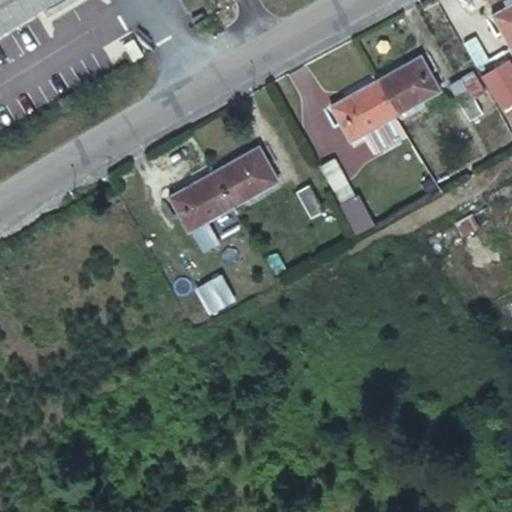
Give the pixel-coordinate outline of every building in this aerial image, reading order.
[(511,2),(494,12),(511,43),(511,2)] [(466,49),(478,69),(490,62),(478,42),(466,49)] [(422,55),(378,79),(400,114),(443,89),(422,55)] [(483,78),(502,110),(511,103),(511,68),(509,63),(483,78)] [(448,83),(464,110),(476,103),(459,76),(448,83)] [(400,114),(378,79),(334,105),(353,140),(369,131),(400,114)] [(369,131),(380,151),(412,133),(400,114),(369,131)] [(261,147),(216,172),(237,206),(281,181),(261,147)] [(322,164),(342,199),(355,191),(335,156),(322,164)] [(237,206),(216,172),(171,198),(190,232),(237,206)] [(309,187),(298,193),(316,222),(326,216),(309,187)] [(221,274),(197,287),(208,307),(232,294),(221,274)]
